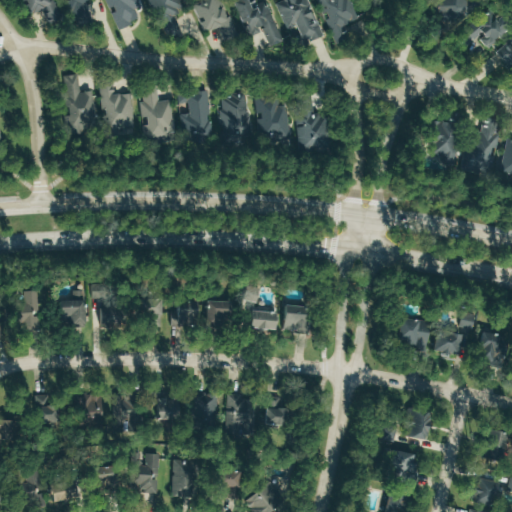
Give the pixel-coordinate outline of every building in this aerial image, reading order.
[(46,10),(49,23),(60,21),(55,0),(29,0),(32,13),(46,10)] [(102,18),(98,2),(94,2),(93,0),(71,0),(76,24),(102,18)] [(107,0),(120,29),(140,20),(136,9),(143,6),(140,0),(107,0)] [(181,0),(148,0),(153,11),(164,7),(167,17),(185,11),(181,0)] [(201,0),(196,2),(207,31),(221,26),(227,40),(238,36),(224,0),(201,0)] [(271,46),(283,42),(268,0),(264,0),(254,4),(252,0),(236,0),(249,35),(266,30),(271,46)] [(285,0),(279,2),(288,30),(300,26),(306,42),(324,36),(311,0),(285,0)] [(361,17),(351,0),(319,0),(329,18),(327,19),(339,43),(354,35),(348,24),(361,17)] [(444,0),(445,21),(473,20),(472,0),(444,0)] [(511,13),(502,21),(491,8),(463,31),(472,43),(486,32),(496,44),(511,30),(511,13)] [(511,44),(501,52),(511,67),(511,44)] [(93,90),(81,91),(79,74),(65,75),(69,116),(66,116),(68,133),(96,130),(93,90)] [(133,93),(115,94),(114,82),(103,83),(104,128),(134,127),(133,93)] [(172,99),(158,101),(158,89),(143,90),(144,102),(140,102),(143,135),(175,133),(172,99)] [(178,92),(179,104),(190,103),(191,113),(180,113),(181,132),(211,131),(210,91),(178,92)] [(255,135),(246,91),(218,97),(225,130),(222,131),(224,142),(255,135)] [(290,139),(289,105),(280,105),(280,96),(259,97),(260,140),(290,139)] [(328,115),(314,114),(315,110),(299,110),(298,150),(327,151),(328,115)] [(502,119),(485,116),(479,148),(468,146),(464,169),(492,174),(502,119)] [(441,120),(439,165),(458,166),(459,121),(441,120)] [(511,136),(510,135),(503,157),(511,159),(511,136)] [(94,298),(109,298),(109,283),(94,284),(94,298)] [(87,290),(74,290),(74,301),(68,301),(68,324),(88,324),(87,290)] [(40,291),(23,292),(23,331),(40,330),(40,291)] [(165,315),(166,296),(139,296),(138,314),(165,315)] [(172,325),(197,325),(197,316),(202,316),(202,300),(179,300),(179,311),(172,311),(172,325)] [(235,301),(212,300),(211,325),(234,326),(235,301)] [(311,306),(286,305),(285,331),(310,332),(311,306)] [(102,325),(132,325),(131,307),(101,308),(102,325)] [(255,328),(279,329),(279,311),(256,310),(255,328)] [(461,328),(474,329),(476,314),(463,312),(461,328)] [(429,347),(434,322),(405,317),(400,342),(429,347)] [(464,334),(440,329),(436,350),(460,355),(464,334)] [(511,337),(483,332),(481,347),(486,348),(485,360),(507,363),(511,337)] [(195,392),(187,421),(213,428),(220,399),(195,392)] [(117,420),(129,420),(130,427),(139,426),(138,394),(115,395),(117,420)] [(184,402),(161,394),(154,413),(178,422),(184,402)] [(255,399),(242,399),(242,394),(228,394),(227,421),(254,422),(255,399)] [(104,396),(81,396),(82,423),(104,422),(104,396)] [(289,397),(273,396),(273,406),(264,405),(263,424),(288,425),(289,397)] [(53,403),(50,419),(61,422),(65,406),(53,403)] [(429,441),(433,425),(431,425),(434,413),(415,408),(408,435),(429,441)] [(0,438),(14,441),(18,421),(0,418),(0,438)] [(421,454),(396,450),(392,477),(417,480),(421,454)] [(160,454),(146,454),(145,471),(133,470),(133,490),(159,491),(160,454)] [(175,460),(173,497),(199,498),(200,460),(175,460)] [(106,465),(107,488),(125,487),(123,464),(106,465)] [(243,486),(243,470),(227,470),(227,486),(243,486)] [(24,473),(25,491),(40,491),(39,472),(24,473)] [(49,483),(54,503),(81,496),(76,476),(49,483)] [(511,480),(482,476),(478,503),(497,506),(499,490),(511,491),(511,480)] [(245,500),(252,511),(273,511),(287,504),(274,482),(245,500)] [(411,511),(410,493),(388,493),(388,511),(402,511),(411,511)]
